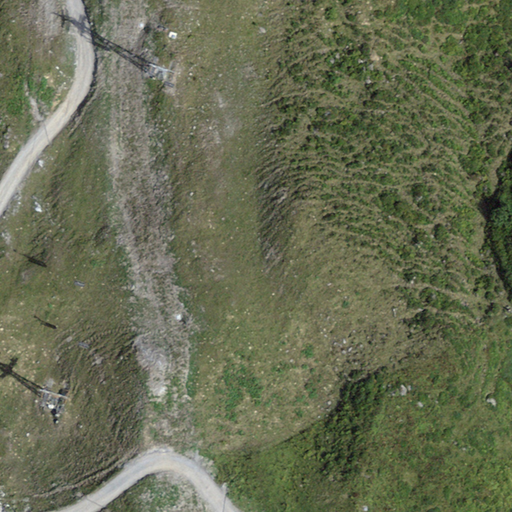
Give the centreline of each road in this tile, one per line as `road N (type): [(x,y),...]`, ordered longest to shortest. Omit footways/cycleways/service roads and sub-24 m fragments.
road 1 (track): [(71,0),(87,30),(71,101),(0,219)]
road 2 (track): [(66,511),(152,457),(198,477),(228,511)]
